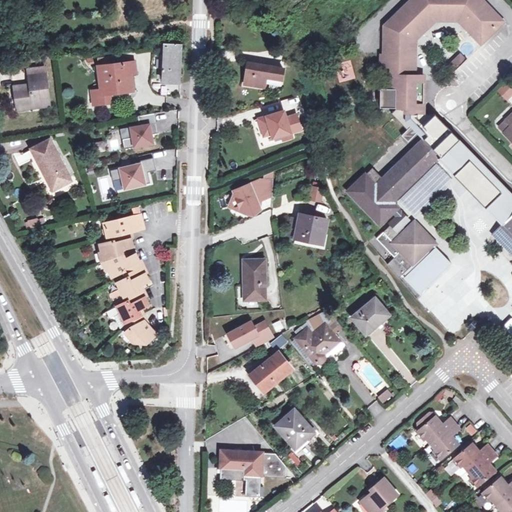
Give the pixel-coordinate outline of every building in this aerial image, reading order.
[(494,235),(511,253),(511,197),(435,118),(423,129),(417,122),(418,121),(418,114),(423,114),(424,76),(415,75),(409,75),(410,62),(415,62),(416,38),(435,20),(459,21),(462,24),(483,3),(480,1),(480,0),(414,0),(394,19),(391,17),(383,25),(383,38),(386,38),(386,53),(382,53),(382,68),(391,67),(393,74),(391,76),(390,88),(396,89),(395,109),(391,114),(406,130),(410,126),(424,140),(383,179),(372,169),(349,191),(380,224),(393,211),(397,207),(392,202),(440,156),(505,223),(507,226),(502,231),(499,229),(494,235)] [(408,0),(391,17),(394,19),(414,0),(408,0)] [(499,15),(484,0),(480,0),(480,1),(483,3),(462,24),(481,43),(495,30),(490,23),(497,16),(499,15)] [(495,30),(503,22),(497,16),(490,23),(495,30)] [(180,45),(165,45),(164,46),(162,46),(162,55),(164,55),(163,83),(178,84),(180,45)] [(460,54),(449,66),(455,71),(467,60),(460,54)] [(108,59),(97,60),(101,91),(91,92),(93,106),(111,104),(110,95),(109,90),(123,89),(124,94),(133,93),(130,75),(135,75),(134,64),(109,66),(108,59)] [(248,63),(245,84),(264,88),(265,83),(281,86),(284,69),(248,63)] [(45,69),(28,71),(30,89),(25,90),(25,87),(13,88),(15,106),(40,103),(40,107),(49,105),(45,69)] [(495,90),(506,101),(511,94),(511,85),(506,79),(495,90)] [(285,100),(278,103),(282,111),(289,108),(285,100)] [(284,112),(259,119),(264,137),(271,134),(274,143),(292,138),(291,134),(301,131),(296,115),(286,118),(284,112)] [(122,139),(124,149),(153,144),(152,135),(156,134),(154,124),(156,124),(154,113),(137,116),(139,126),(130,128),(132,138),(122,139)] [(511,113),(499,126),(504,131),(504,132),(511,140),(511,113)] [(49,140),(31,149),(40,167),(42,166),(54,190),(71,181),(49,140)] [(103,141),(93,142),(94,151),(104,150),(103,141)] [(140,164),(110,171),(113,182),(122,179),(125,189),(150,184),(147,169),(155,167),(153,158),(140,162),(140,164)] [(435,165),(394,201),(404,213),(438,183),(445,177),(435,165)] [(272,196),(273,181),(260,180),(233,191),(235,194),(231,202),(239,205),(243,212),(248,215),(261,209),(258,201),(272,196)] [(306,198),(319,201),(322,188),(310,185),(306,198)] [(239,205),(231,202),(229,207),(243,212),(239,205)] [(408,219),(397,207),(393,211),(399,218),(391,226),(396,231),(401,226),(408,219)] [(113,236),(131,232),(130,229),(134,228),(135,231),(144,229),(140,215),(105,224),(108,238),(113,236)] [(327,221),(299,215),(299,220),(296,232),(288,231),(287,236),(296,238),(295,239),(322,244),(327,221)] [(296,232),(299,220),(291,219),(288,231),(296,232)] [(395,258),(388,265),(399,279),(402,277),(403,278),(403,277),(422,297),(424,291),(428,280),(447,261),(451,265),(452,264),(434,245),(435,244),(414,223),(406,231),(401,226),(396,231),(391,226),(377,240),(395,258)] [(507,226),(505,223),(499,229),(502,231),(507,226)] [(105,262),(122,256),(121,251),(132,248),(130,240),(133,239),(131,232),(113,236),(114,241),(100,244),(105,262)] [(322,244),(295,239),(294,245),(321,250),(322,244)] [(127,275),(143,268),(141,261),(138,262),(135,256),(124,260),(122,256),(105,262),(112,278),(125,272),(127,275)] [(265,260),(244,261),(244,285),(247,285),(247,300),(265,299),(265,260)] [(127,299),(141,292),(139,288),(148,283),(145,275),(146,274),(143,268),(127,275),(128,278),(118,284),(125,300),(127,299)] [(143,291),(141,292),(127,299),(128,301),(117,307),(120,314),(125,323),(127,323),(141,316),(139,311),(148,306),(144,299),(146,298),(143,291)] [(375,299),(352,318),(366,334),(382,321),(380,318),(386,312),(375,299)] [(455,329),(435,307),(431,311),(451,333),(455,329)] [(302,327),(295,332),(298,337),(296,339),(314,362),(318,363),(321,363),(323,361),(325,359),(325,356),(324,354),(324,353),(340,341),(335,335),(334,336),(333,335),(326,326),(331,326),(337,321),(328,309),(307,321),(309,323),(316,331),(312,335),(307,330),(305,332),(302,328),(302,327)] [(389,315),(386,312),(380,318),(382,321),(389,315)] [(125,323),(120,314),(114,317),(120,329),(129,326),(127,323),(125,323)] [(141,316),(127,323),(129,326),(130,329),(126,333),(137,344),(146,345),(156,336),(145,323),(146,322),(143,315),(141,316)] [(272,323),(275,331),(283,328),(280,320),(272,323)] [(479,324),(474,320),(468,327),(472,332),(479,324)] [(343,328),(337,321),(331,326),(326,326),(333,335),(335,335),(343,328)] [(251,322),(229,333),(236,347),(254,338),(257,344),(272,336),(265,322),(254,327),(251,322)] [(316,331),(309,323),(302,328),(305,332),(307,330),(312,335),(316,331)] [(281,336),(271,344),(276,350),(287,342),(281,336)] [(314,362),(296,339),(292,342),(311,365),(314,362)] [(340,341),(324,353),(328,357),(332,354),(333,355),(344,346),(340,341)] [(278,352),(251,375),(264,392),(292,370),(278,352)] [(380,403),(392,396),(387,388),(376,395),(380,403)] [(294,409),(275,426),(297,451),(316,435),(294,409)] [(431,443),(455,423),(451,418),(442,424),(432,412),(430,412),(423,418),(427,423),(421,428),(417,431),(425,440),(427,438),(431,443)] [(460,429),(455,423),(431,443),(435,449),(434,451),(441,459),(458,444),(452,436),(460,429)] [(464,430),(472,435),(476,428),(468,423),(464,430)] [(468,471),(493,451),(488,445),(479,452),(472,443),(455,458),(462,467),(464,465),(468,471)] [(262,452),(221,451),(221,468),(243,470),(243,476),(262,477),(262,452)] [(468,471),(462,477),(465,480),(467,481),(471,478),(478,486),(496,471),(489,463),(497,456),(493,451),(468,471)] [(462,467),(455,458),(450,463),(450,466),(456,473),(462,477),(468,471),(464,465),(462,467)] [(414,463),(406,467),(410,474),(417,470),(414,463)] [(121,466),(118,468),(125,482),(126,482),(128,481),(121,466)] [(95,471),(92,473),(99,487),(101,487),(103,486),(95,471)] [(375,491),(362,501),(370,511),(381,511),(388,506),(387,504),(398,494),(384,478),(373,488),(375,491)] [(497,504),(511,491),(511,482),(508,486),(501,478),(483,492),(490,501),(492,499),(497,504)] [(432,488),(425,492),(435,506),(441,502),(432,488)] [(511,511),(511,491),(497,504),(501,510),(500,511),(499,511),(511,511)] [(133,492),(130,493),(138,508),(139,507),(141,506),(133,492)] [(107,495),(104,497),(111,511),(113,510),(114,509),(107,495)]
